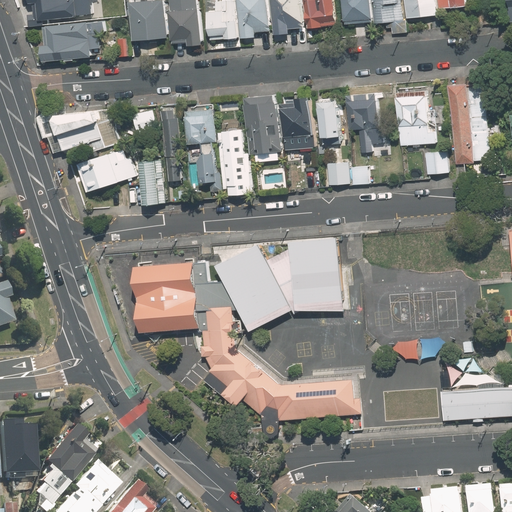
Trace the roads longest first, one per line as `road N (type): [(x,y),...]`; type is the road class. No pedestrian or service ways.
road 1 (residential): [(8,95),(61,83),(511,47)]
road 2 (residential): [(59,246),(135,227),(464,203),(511,191)]
road 3 (residential): [(511,450),(292,467),(234,508)]
road 4 (secondary): [(234,508),(143,421),(103,363)]
road 5 (secondary): [(59,246),(8,95)]
